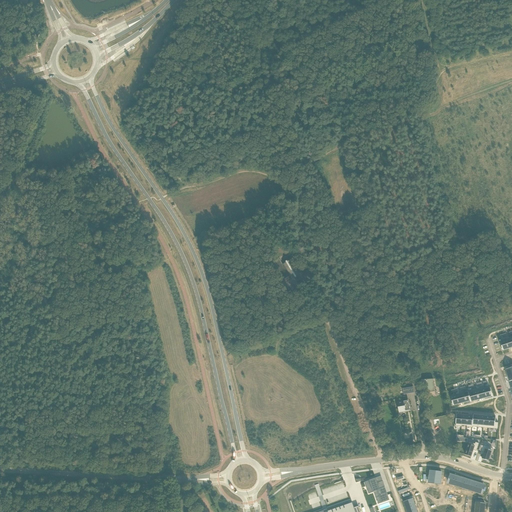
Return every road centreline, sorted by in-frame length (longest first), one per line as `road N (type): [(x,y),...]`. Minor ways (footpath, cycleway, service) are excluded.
road 1 (secondary): [(245,459),(195,256),(88,78)]
road 2 (secondary): [(80,82),(184,260),(234,462)]
road 3 (track): [(288,179),(286,197),(381,459)]
road 4 (track): [(0,313),(51,308),(70,316),(108,306),(123,282),(116,229),(137,202)]
road 5 (unclassified): [(289,472),(419,455),(494,474)]
road 6 (track): [(431,72),(435,113),(333,150),(288,179)]
road 7 (unclassified): [(199,479),(0,470)]
road 8 (track): [(137,202),(249,162),(288,179)]
road 9 (track): [(137,202),(100,211),(62,171),(9,175)]
